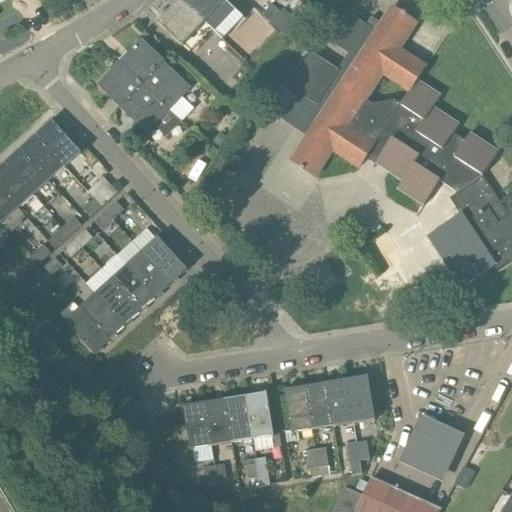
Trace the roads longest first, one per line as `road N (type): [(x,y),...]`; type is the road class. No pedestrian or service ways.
road 1 (residential): [(288,355),(28,59)]
road 2 (residential): [(288,355),(511,318)]
road 3 (residential): [(145,375),(288,355)]
